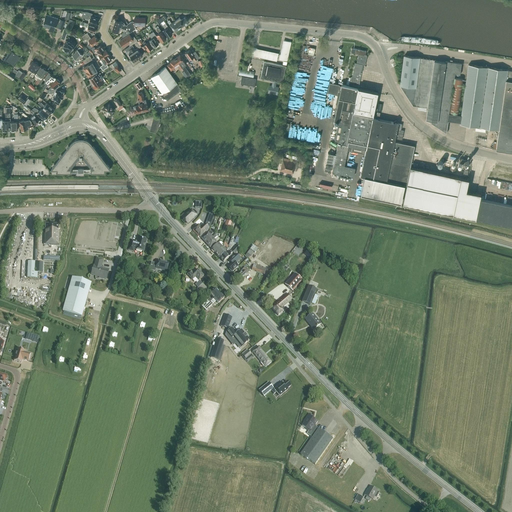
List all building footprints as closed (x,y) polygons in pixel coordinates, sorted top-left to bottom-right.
[(92,13),(90,13),(88,12),(83,12),(82,13),(80,13),(79,15),(81,16),(81,17),(89,19),(88,22),(96,25),(98,19),(91,16),(92,13)] [(53,32),(58,19),(46,15),(42,25),(49,28),(49,30),(53,32)] [(175,21),(180,28),(185,25),(185,26),(189,23),(185,17),(181,20),(179,18),(175,21)] [(127,30),(129,34),(133,31),(128,24),(126,25),(123,22),(119,21),(119,20),(118,18),(116,20),(114,25),(124,28),(126,29),(126,30),(127,30)] [(128,24),(133,31),(136,29),(134,26),(145,26),(145,18),(141,18),(141,19),(134,18),(134,22),(131,22),(128,24)] [(174,30),(175,32),(180,28),(175,21),(171,23),(169,20),(167,21),(173,29),(174,30)] [(95,28),(96,26),(85,23),(84,26),(87,27),(86,30),(94,33),(96,29),(95,28)] [(163,31),(167,37),(172,34),(171,32),(172,32),(166,24),(164,25),(166,29),(163,31)] [(121,31),(124,32),(121,34),(123,37),(129,34),(127,30),(126,30),(126,29),(124,28),(114,25),(112,30),(113,32),(115,32),(120,33),(121,31)] [(159,33),(156,35),(158,38),(161,42),(166,38),(159,28),(157,26),(155,27),(156,29),(159,33)] [(153,47),(154,47),(155,47),(157,45),(159,44),(156,40),(158,38),(156,35),(153,31),(149,34),(152,39),(149,41),(153,47)] [(132,44),(135,42),(137,41),(137,40),(134,36),(132,38),(130,34),(122,39),(122,40),(120,42),(123,46),(126,44),(126,45),(128,43),(130,46),(132,44)] [(81,44),(82,44),(91,38),(89,36),(84,39),(84,40),(80,43),(81,44)] [(92,45),(99,41),(95,36),(89,40),(91,44),(88,46),(89,48),(93,46),(92,45)] [(65,46),(64,49),(63,50),(66,52),(68,52),(70,49),(72,50),(76,45),(73,42),(67,38),(65,41),(67,41),(64,45),(65,46)] [(280,54),(279,59),(287,61),(291,42),(283,40),(280,54)] [(146,48),(148,51),(149,50),(149,51),(152,49),(152,48),(153,48),(148,41),(143,45),(141,46),(143,49),(144,49),(146,48)] [(130,46),(129,46),(138,58),(143,55),(141,53),(137,48),(135,50),(133,47),(132,44),(130,46)] [(96,51),(101,59),(108,54),(109,53),(106,49),(105,50),(103,47),(102,47),(100,45),(94,49),(93,47),(91,49),(94,53),(96,51)] [(133,61),(138,58),(129,46),(125,49),(126,52),(129,50),(131,53),(129,55),(132,59),(133,61)] [(12,72),(15,74),(18,71),(17,70),(19,66),(16,64),(18,61),(17,61),(21,53),(12,47),(6,56),(5,55),(2,59),(7,62),(9,61),(15,65),(13,68),(14,68),(12,72)] [(74,58),(77,61),(79,59),(79,58),(83,55),(80,52),(82,49),(80,47),(76,51),(76,52),(72,55),(74,57),(74,58)] [(257,48),(252,47),(250,55),(277,61),(278,54),(279,54),(256,49),(257,48)] [(334,162),(332,173),(339,174),(351,177),(353,177),(355,168),(344,166),(347,150),(351,151),(360,153),(362,148),(365,148),(366,148),(365,154),(362,166),(361,171),(360,176),(364,176),(360,195),(400,203),(404,185),(406,185),(402,203),(477,219),(481,199),(482,194),(467,191),(470,179),(410,166),(414,146),(394,141),(397,127),(398,127),(396,138),(402,140),(404,131),(401,130),(402,124),(399,124),(398,124),(398,123),(396,120),(393,122),(372,118),(378,92),(374,91),(358,88),(360,79),(361,73),(362,73),(362,72),(360,72),(361,66),(361,65),(362,64),(363,65),(365,65),(367,55),(365,55),(366,52),(366,51),(354,48),(352,48),(351,52),(358,54),(356,63),(355,63),(352,77),(351,77),(349,86),(341,85),(340,89),(338,98),(343,99),(338,121),(338,124),(335,140),(338,140),(339,141),(334,161),(334,162)] [(185,53),(187,56),(189,60),(193,58),(195,60),(197,59),(200,57),(195,51),(192,53),(190,50),(188,51),(187,51),(185,52),(185,53)] [(106,64),(111,60),(109,58),(110,57),(108,54),(101,59),(103,62),(102,63),(103,65),(101,67),(102,69),(103,70),(108,66),(106,64)] [(185,61),(180,54),(175,58),(182,68),(184,71),(186,69),(184,67),(182,63),(185,61)] [(448,121),(458,122),(459,115),(449,114),(454,83),(450,113),(459,114),(464,79),(454,78),(455,74),(460,74),(462,63),(446,61),(446,62),(436,61),(436,60),(420,58),(404,56),(401,85),(414,105),(429,107),(427,119),(447,132),(448,121)] [(178,66),(180,70),(182,68),(175,58),(170,61),(171,62),(167,65),(171,70),(178,66)] [(33,77),(40,66),(38,64),(38,63),(36,62),(35,62),(33,61),(29,67),(33,71),(30,75),(33,77)] [(282,83),(286,66),(283,65),(264,61),(260,78),(282,83)] [(86,72),(99,65),(97,62),(96,63),(93,64),(92,62),(90,64),(89,63),(83,67),(83,68),(83,70),(85,70),(86,72)] [(14,76),(15,76),(15,74),(12,72),(0,63),(0,71),(12,79),(14,76)] [(461,115),(459,115),(458,122),(460,122),(460,124),(499,129),(497,149),(511,151),(511,70),(508,70),(469,64),(461,115)] [(86,72),(88,76),(97,71),(96,69),(100,66),(99,65),(86,72)] [(23,73),(18,70),(20,66),(19,66),(17,70),(18,71),(15,74),(15,76),(19,78),(22,80),(26,74),(23,72),(23,73)] [(41,67),(37,73),(36,74),(40,77),(38,80),(37,80),(35,83),(35,84),(37,85),(38,84),(40,81),(43,76),(47,70),(43,68),(41,67)] [(177,83),(166,67),(151,77),(162,93),(167,100),(181,89),(177,83)] [(249,71),(246,70),(240,69),(239,74),(253,77),(254,72),(249,71)] [(40,84),(44,79),(45,81),(48,78),(51,74),(52,74),(50,73),(51,72),(48,70),(48,71),(44,77),(43,76),(40,81),(38,84),(39,83),(40,84)] [(94,89),(104,82),(100,76),(99,74),(100,73),(99,71),(96,73),(89,78),(93,84),(92,85),(94,89)] [(48,78),(45,81),(47,82),(43,88),(44,89),(45,89),(49,83),(55,78),(54,76),(52,74),(51,74),(48,78)] [(241,76),(240,84),(255,86),(256,78),(241,76)] [(47,92),(49,92),(50,91),(54,90),(57,87),(61,84),(59,83),(60,82),(56,78),(50,84),(52,87),(47,92)] [(140,88),(144,85),(141,80),(136,83),(140,88)] [(329,82),(327,92),(337,94),(338,88),(340,89),(341,85),(339,85),(339,84),(329,82)] [(62,95),(64,92),(60,90),(59,91),(56,90),(55,90),(54,90),(50,91),(49,92),(52,93),(54,93),(53,95),(52,98),(56,100),(55,102),(59,104),(60,101),(60,102),(61,98),(62,98),(63,96),(62,95)] [(133,107),(134,110),(135,113),(148,110),(145,99),(144,100),(142,92),(138,93),(140,101),(138,101),(139,105),(135,106),(133,107)] [(27,98),(21,94),(18,98),(24,103),(27,98)] [(124,107),(122,105),(117,98),(113,100),(120,110),(124,107)] [(336,108),(334,120),(338,121),(343,99),(338,98),(336,108)] [(50,114),(51,112),(51,113),(54,109),(47,103),(44,105),(41,103),(39,105),(50,114)] [(105,114),(106,114),(107,115),(108,115),(109,117),(113,115),(111,112),(112,112),(114,110),(112,108),(109,104),(103,109),(105,112),(105,113),(105,114)] [(6,120),(2,120),(2,123),(3,130),(10,130),(9,120),(10,120),(10,107),(5,108),(6,120)] [(37,113),(43,120),(44,118),(45,118),(48,116),(42,109),(39,111),(38,109),(34,107),(32,109),(37,113)] [(35,113),(31,110),(29,111),(33,115),(30,117),(36,125),(39,122),(41,121),(35,113)] [(19,121),(22,129),(33,127),(32,122),(30,119),(24,120),(20,121),(20,116),(18,116),(18,120),(19,121)] [(87,140),(86,140),(86,139),(84,139),(83,139),(82,139),(82,138),(80,138),(78,139),(75,139),(75,140),(74,140),(75,140),(74,140),(73,141),(71,142),(70,143),(70,144),(69,145),(68,146),(66,148),(67,148),(66,149),(61,155),(59,157),(60,157),(59,158),(54,164),(52,166),(53,166),(52,167),(50,170),(57,170),(57,173),(84,173),(90,173),(105,173),(105,170),(112,170),(109,167),(110,167),(109,166),(108,164),(107,164),(106,164),(102,158),(102,157),(100,154),(100,155),(100,154),(99,154),(95,149),(95,148),(93,145),(93,146),(93,145),(92,145),(91,144),(91,143),(90,143),(89,142),(88,141),(87,140)] [(283,158),(280,171),(293,174),(294,170),(296,171),(299,162),(289,160),(289,159),(283,158)] [(511,205),(481,199),(477,219),(511,226),(511,205)] [(184,213),(181,216),(183,218),(188,224),(196,215),(191,210),(186,215),(184,213)] [(49,245),(59,245),(60,230),(58,230),(59,224),(46,224),(45,229),(44,229),(44,244),(49,245)] [(198,225),(193,229),(200,237),(209,229),(205,225),(205,224),(201,228),(198,225)] [(211,231),(202,239),(206,243),(213,237),(211,235),(213,233),(211,231)] [(213,237),(206,243),(210,248),(217,242),(214,239),(215,238),(216,237),(215,235),(213,237)] [(128,250),(134,252),(134,249),(136,249),(136,250),(144,252),(147,240),(139,238),(138,242),(136,242),(136,241),(131,240),(128,250)] [(219,243),(212,249),(215,253),(223,247),(219,243)] [(215,253),(216,254),(220,258),(226,252),(227,249),(224,245),(223,247),(215,253)] [(234,254),(240,248),(237,245),(235,248),(231,251),(234,254)] [(249,259),(253,252),(255,253),(258,249),(253,245),(245,256),(249,259)] [(226,252),(220,258),(224,262),(230,257),(230,256),(231,255),(229,253),(228,254),(226,252)] [(231,264),(228,267),(229,269),(231,272),(232,271),(232,272),(238,266),(235,263),(240,259),(236,254),(231,259),(229,261),(231,264)] [(108,270),(101,268),(104,260),(96,257),(92,274),(100,277),(99,278),(104,279),(105,278),(106,278),(108,270)] [(151,262),(149,270),(155,271),(156,268),(167,271),(169,263),(158,260),(157,264),(151,262)] [(28,262),(27,278),(34,278),(37,278),(38,273),(34,273),(35,262),(28,262)] [(43,272),(43,262),(36,262),(35,272),(43,272)] [(252,270),(264,274),(266,269),(254,265),(252,270)] [(241,273),(237,277),(240,280),(250,271),(245,267),(240,272),(241,273)] [(199,280),(204,276),(197,269),(193,273),(191,271),(187,274),(192,280),(196,277),(199,280)] [(285,285),(293,292),(303,280),(295,273),(285,285)] [(84,312),(83,311),(91,283),(72,277),(63,311),(82,316),(83,317),(85,313),(84,313),(84,312)] [(203,284),(198,288),(195,291),(199,295),(206,288),(203,284)] [(302,301),(310,305),(316,289),(308,286),(302,301)] [(210,298),(208,300),(210,302),(220,293),(216,289),(210,294),(213,298),(211,300),(210,298)] [(209,302),(207,301),(202,306),(206,311),(216,301),(218,304),(224,298),(220,293),(210,302),(209,302)] [(277,304),(272,308),(278,316),(283,312),(281,309),(292,299),(288,294),(276,304),(277,304)] [(305,320),(314,330),(321,324),(313,314),(305,320)] [(225,315),(221,326),(226,328),(228,329),(229,330),(226,332),(234,341),(240,349),(242,347),(250,340),(241,330),(237,334),(232,328),(231,329),(229,326),(232,317),(225,315)] [(222,340),(217,339),(210,360),(217,363),(224,341),(222,340)] [(253,352),(265,367),(271,362),(259,347),(253,352)] [(29,361),(31,354),(24,352),(25,351),(18,349),(14,361),(22,363),(23,360),(29,361)] [(269,382),(259,390),(264,397),(271,391),(274,394),(276,392),(279,396),(288,389),(287,389),(291,386),(287,382),(284,384),(282,382),(274,389),(269,382)] [(307,434),(313,438),(301,455),(315,465),(333,439),(319,429),(318,430),(314,427),(318,422),(313,418),(313,417),(309,414),(304,422),(305,422),(303,426),(309,431),(307,434)] [(378,490),(377,490),(378,489),(375,487),(374,488),(371,487),(369,490),(368,489),(365,495),(367,497),(366,499),(370,501),(371,499),(373,500),(375,497),(377,498),(380,493),(377,491),(378,490)] [(358,494),(355,500),(360,503),(364,497),(358,494)]
